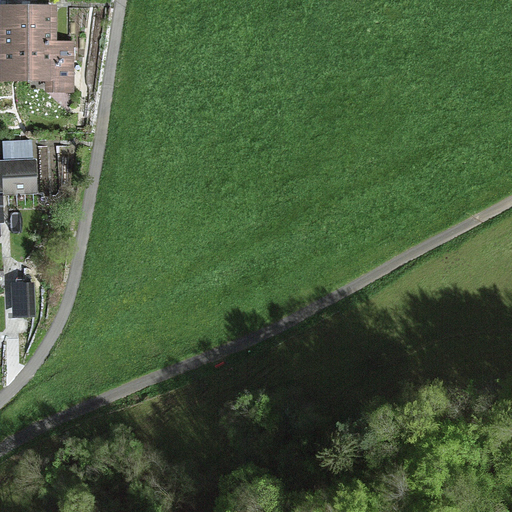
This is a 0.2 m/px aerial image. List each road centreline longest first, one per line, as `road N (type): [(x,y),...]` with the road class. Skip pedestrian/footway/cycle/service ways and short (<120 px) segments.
road 1 (track): [(0,448),(511,202)]
road 2 (residential): [(0,401),(43,351),(66,303),(119,0)]
